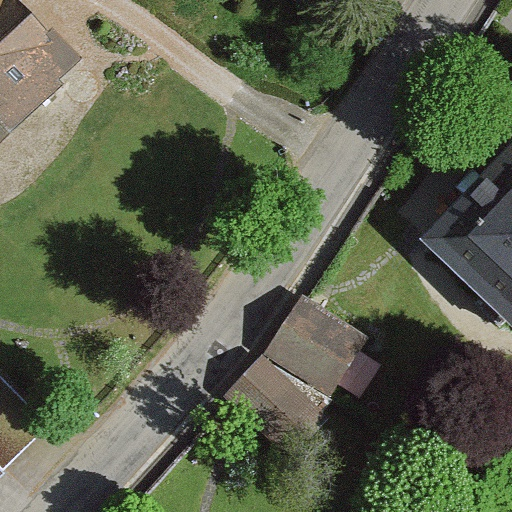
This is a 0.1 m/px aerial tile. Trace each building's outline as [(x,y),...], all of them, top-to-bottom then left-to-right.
[(10,0),(0,0),(0,173),(89,69),(10,0)] [(511,162),(419,258),(511,346),(511,162)] [(368,348),(303,305),(265,362),(330,405),(368,348)] [(329,427),(265,362),(224,402),(288,467),(329,427)] [(0,476),(46,430),(0,384),(0,476)]
